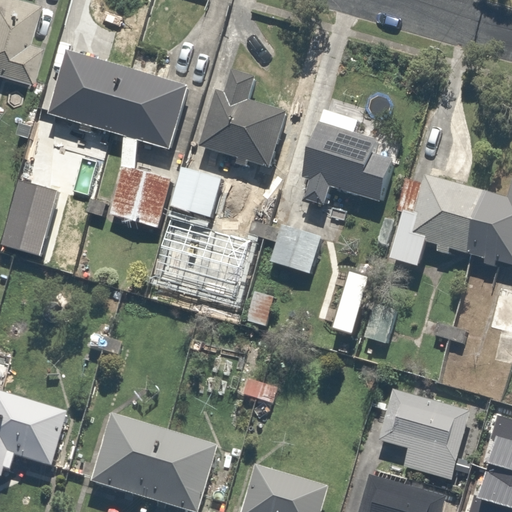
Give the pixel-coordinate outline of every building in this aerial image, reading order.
[(31,38),(41,0),(0,0),(0,76),(31,85),(43,41),(31,38)] [(56,121),(130,140),(110,218),(164,232),(178,180),(143,170),(150,146),(176,152),(193,87),(73,56),(56,121)] [(235,73),(230,92),(220,90),(203,152),(276,172),(293,110),(261,101),(266,82),(235,73)] [(338,194),(387,209),(400,165),(382,160),(386,146),(359,138),(364,119),(329,108),(299,207),(331,216),(338,194)] [(229,170),(190,158),(168,231),(206,243),(229,170)] [(429,274),(435,249),(511,268),(511,193),(511,196),(434,176),(424,214),(409,210),(395,265),(429,274)] [(83,238),(74,283),(111,290),(120,246),(83,238)] [(511,288),(501,286),(490,331),(511,336),(511,288)] [(0,390),(20,326),(0,320),(0,390)] [(93,331),(86,350),(111,359),(118,340),(93,331)] [(249,376),(239,404),(285,421),(295,393),(249,376)] [(483,411),(402,387),(385,444),(411,452),(405,471),(460,487),(483,411)] [(79,420),(0,399),(0,477),(9,480),(14,464),(64,477),(79,420)] [(511,418),(492,413),(473,482),(511,492),(511,418)] [(114,420),(93,490),(166,511),(201,511),(219,452),(114,420)] [(331,511),(337,493),(252,470),(241,511),(331,511)] [(449,511),(454,497),(378,475),(366,511),(449,511)]
